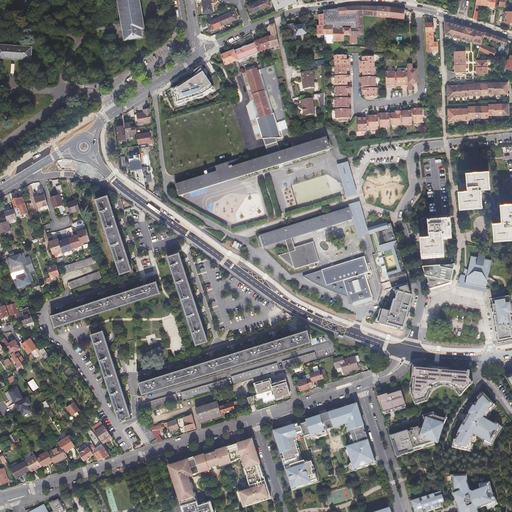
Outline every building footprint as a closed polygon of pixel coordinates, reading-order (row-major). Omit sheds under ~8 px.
[(139,0),(117,0),(125,40),(143,37),(142,29),(145,28),(139,0)] [(209,0),(205,0),(201,1),(203,15),(212,14),(209,0)] [(268,0),(261,0),(258,1),(261,9),(271,5),(268,0)] [(271,0),(275,10),(286,6),(297,2),(296,0),(271,0)] [(261,9),(258,1),(248,5),(251,13),(261,9)] [(361,7),(337,9),(337,10),(339,15),(355,15),(356,28),(333,28),(333,25),(330,25),(330,13),(324,13),(324,15),(323,35),(324,35),(324,39),(324,42),(324,43),(333,44),(333,41),(343,41),(344,35),(350,35),(350,44),(357,44),(357,35),(364,35),(363,16),(377,17),(377,7),(361,7)] [(337,9),(323,10),(324,13),(330,13),(330,25),(333,25),(333,28),(356,28),(355,15),(339,15),(337,10),(337,9)] [(405,10),(391,9),(390,18),(390,19),(390,21),(391,21),(391,18),(404,20),(405,10)] [(233,15),(219,20),(222,28),(236,23),(233,15)] [(222,28),(219,20),(205,26),(208,34),(222,28)] [(477,31),(476,32),(445,22),(445,36),(481,46),(482,44),(483,39),(486,33),(477,31)] [(426,24),(426,32),(433,32),(434,32),(434,23),(426,24)] [(297,35),(307,33),(305,25),(295,27),(294,24),(288,25),(291,42),(298,41),(297,35)] [(275,25),(269,27),(272,42),(269,42),(270,47),(279,45),(275,25)] [(433,32),(426,32),(427,51),(438,51),(438,43),(433,43),(433,32)] [(501,38),(486,33),(483,39),(496,43),(500,45),(505,47),(506,47),(508,41),(501,38)] [(221,57),(224,66),(237,62),(259,55),(259,54),(271,51),(270,47),(269,42),(269,41),(221,57)] [(0,57),(31,60),(32,47),(0,44),(0,57)] [(497,51),(482,44),(481,46),(479,51),(494,58),(497,51)] [(455,73),(466,72),(465,52),(454,53),(455,73)] [(344,64),(344,56),(335,56),(335,64),(344,64)] [(359,66),(374,66),(374,57),(362,57),(362,60),(359,60),(359,66)] [(488,75),(488,61),(476,62),(477,75),(488,75)] [(344,76),(344,64),(335,64),(335,74),(337,74),(337,76),(344,76)] [(408,64),(408,77),(417,77),(417,69),(412,69),(412,64),(408,64)] [(374,75),(374,66),(359,66),(360,72),(362,72),(362,75),(364,75),(364,77),(373,77),(372,75),(374,75)] [(203,95),(213,88),(205,75),(208,74),(204,68),(201,69),(191,80),(173,90),(175,94),(177,103),(203,95)] [(277,138),(281,138),(275,114),(270,115),(258,71),(247,74),(256,105),(260,118),(257,119),(256,119),(262,139),(265,139),(277,138)] [(397,72),(397,75),(397,83),(397,85),(401,85),(401,87),(406,87),(406,82),(408,82),(408,77),(406,77),(406,71),(397,72)] [(312,72),(301,73),(304,90),(314,89),(312,72)] [(395,83),(397,83),(397,75),(395,75),(395,72),(386,72),(386,87),(392,87),(392,85),(395,85),(395,83)] [(344,87),(344,76),(337,76),(335,76),(336,85),(338,85),(338,87),(344,87)] [(364,86),(364,88),(372,88),(372,86),(376,86),(375,77),(373,77),(364,77),(360,77),(360,83),(362,83),(362,86),(364,86)] [(417,83),(417,77),(408,77),(408,82),(409,90),(413,90),(412,83),(417,83)] [(509,84),(488,84),(488,85),(474,85),(474,96),(488,96),(488,95),(509,95),(509,84)] [(468,85),(447,86),(447,98),(468,98),(468,96),(474,96),(474,85),(468,85)] [(344,98),(344,87),(338,87),(336,87),(336,96),(338,96),(338,98),(344,98)] [(377,88),(372,88),(364,88),(362,88),(362,94),(365,94),(365,97),(366,97),(366,99),(375,98),(375,97),(377,97),(377,88)] [(317,97),(320,97),(320,106),(324,106),(325,94),(317,93),(317,97)] [(344,109),(344,98),(338,98),(336,98),(336,107),(338,107),(338,110),(344,109)] [(315,116),(313,100),(303,101),(305,117),(315,116)] [(488,107),(473,107),(473,110),(473,119),(489,119),(489,117),(509,117),(509,105),(488,105),(488,107)] [(468,109),(447,109),(448,122),(460,121),(460,110),(473,110),(473,107),(468,107),(468,109)] [(152,122),(151,108),(143,110),(144,113),(137,114),(138,125),(150,122),(152,122)] [(338,110),(336,110),(336,119),(339,119),(339,121),(344,121),(344,119),(344,109),(338,110)] [(411,120),(413,120),(413,110),(410,110),(410,109),(405,110),(405,112),(402,112),(402,122),(402,126),(411,125),(411,120)] [(473,119),(473,110),(460,110),(460,121),(468,121),(468,119),(473,119)] [(400,122),(402,122),(402,112),(400,112),(400,111),(394,111),(394,114),(391,114),(391,124),(391,126),(400,126),(400,122)] [(380,114),(380,128),(389,128),(389,124),(391,124),(391,114),(388,114),(388,112),(383,112),(383,114),(380,114)] [(378,124),(380,124),(379,116),(377,116),(377,115),(372,115),(372,116),(368,117),(368,118),(369,127),(369,131),(378,130),(378,124)] [(367,127),(369,127),(368,118),(366,118),(366,117),(360,117),(360,119),(357,119),(358,133),(367,132),(367,127)] [(137,133),(136,128),(133,129),(132,124),(124,125),(126,137),(126,139),(133,138),(132,134),(137,133)] [(124,138),(123,126),(121,126),(121,125),(119,126),(117,127),(118,136),(119,141),(119,145),(127,144),(126,139),(126,137),(124,138)] [(137,134),(138,143),(147,142),(148,143),(151,143),(150,136),(149,136),(148,132),(137,134)] [(278,143),(267,146),(270,156),(221,171),(221,169),(219,170),(218,166),(207,170),(208,173),(177,183),(181,195),(332,149),(328,139),(281,153),(278,143)] [(348,161),(337,164),(346,197),(357,194),(348,161)] [(489,171),(466,173),(467,191),(458,192),(460,210),(483,209),(481,191),(491,190),(489,171)] [(81,189),(77,180),(72,182),(75,191),(81,189)] [(63,193),(61,185),(56,187),(58,195),(50,197),(54,208),(63,205),(60,194),(63,193)] [(39,211),(49,208),(45,193),(35,196),(39,211)] [(132,270),(107,195),(96,199),(121,274),(132,270)] [(26,204),(23,196),(18,198),(17,197),(12,199),(15,208),(18,207),(26,204)] [(67,204),(70,213),(80,210),(77,200),(67,204)] [(360,201),(349,204),(358,237),(369,234),(360,201)] [(28,212),(26,204),(18,207),(15,208),(14,208),(16,216),(28,212)] [(511,204),(500,205),(501,223),(492,224),(494,242),(511,240),(511,204)] [(16,216),(14,208),(5,211),(8,221),(17,217),(16,216)] [(280,231),(283,241),(286,240),(290,253),(279,256),(294,268),(306,264),(307,266),(314,263),(315,267),(321,265),(314,242),(295,248),(293,238),(353,220),(350,209),(280,231)] [(0,223),(3,232),(12,229),(10,225),(9,226),(8,221),(0,223)] [(423,259),(445,257),(443,240),(452,239),(451,221),(428,223),(430,241),(421,242),(423,259)] [(392,288),(409,283),(405,271),(404,271),(402,267),(403,266),(399,250),(397,250),(396,245),(397,245),(391,224),(376,228),(375,227),(368,229),(370,234),(375,233),(381,253),(384,252),(385,256),(383,257),(392,288)] [(59,238),(49,240),(53,254),(84,247),(83,243),(90,241),(87,228),(77,230),(78,235),(59,239),(59,238)] [(283,241),(280,231),(263,236),(265,247),(283,241)] [(243,246),(235,241),(232,247),(240,251),(243,246)] [(10,252),(15,265),(26,261),(23,253),(15,255),(14,251),(10,252)] [(15,265),(10,252),(5,254),(9,267),(15,265)] [(208,341),(180,252),(168,256),(197,344),(208,341)] [(465,284),(485,288),(486,287),(491,260),(485,258),(486,257),(479,255),(479,257),(471,256),(468,270),(467,276),(466,283),(465,284)] [(66,273),(97,262),(95,256),(64,266),(66,273)] [(351,304),(372,296),(365,273),(369,271),(364,256),(322,270),(327,286),(343,280),(351,304)] [(60,274),(57,264),(47,267),(51,277),(56,276),(60,274)] [(450,281),(451,282),(453,270),(455,265),(440,266),(422,267),(425,276),(426,276),(430,289),(450,283),(450,281)] [(100,271),(69,283),(71,290),(102,278),(100,271)] [(465,284),(466,283),(464,282),(466,275),(462,274),(457,286),(486,292),(487,287),(486,287),(485,288),(465,284)] [(56,326),(161,293),(158,282),(52,314),(56,326)] [(380,309),(378,318),(376,317),(374,323),(402,331),(412,296),(411,296),(409,290),(396,294),(397,297),(396,300),(394,300),(391,312),(380,309)] [(511,317),(511,310),(509,295),(491,298),(494,311),(495,315),(494,315),(495,321),(496,321),(497,325),(496,325),(497,332),(498,332),(499,335),(498,335),(499,339),(511,336),(511,335),(511,319),(511,317)] [(373,300),(372,296),(351,304),(353,306),(373,300)] [(21,317),(20,313),(17,305),(16,303),(8,306),(11,316),(16,314),(18,318),(21,317)] [(10,316),(6,305),(0,307),(0,317),(0,319),(10,316)] [(33,321),(30,310),(20,313),(21,317),(23,324),(33,321)] [(103,330),(92,334),(116,411),(119,421),(122,420),(123,423),(125,422),(125,419),(130,417),(103,330)] [(150,379),(139,383),(143,394),(312,342),(308,330),(305,331),(298,333),(276,340),(255,347),(235,353),(214,360),(192,366),(171,373),(150,379)] [(14,352),(10,346),(9,346),(5,339),(1,341),(2,344),(3,343),(6,348),(8,352),(9,351),(10,352),(9,353),(13,358),(15,362),(19,368),(23,366),(20,361),(17,357),(14,352)] [(37,348),(34,343),(33,344),(30,339),(22,343),(28,352),(31,350),(32,351),(37,348)] [(8,344),(10,346),(14,352),(20,348),(15,340),(14,341),(12,342),(12,341),(8,344)] [(317,352),(284,362),(286,368),(319,358),(317,352)] [(343,367),(344,373),(360,368),(358,362),(361,361),(359,355),(345,359),(344,357),(334,359),(337,368),(343,367)] [(317,364),(323,362),(322,359),(307,363),(308,368),(317,365),(318,365),(317,364)] [(279,363),(232,376),(234,383),(281,369),(279,363)] [(413,379),(411,395),(414,403),(426,400),(427,395),(429,391),(428,390),(435,385),(436,386),(439,385),(443,384),(446,385),(450,386),(454,387),(457,390),(459,393),(460,396),(466,389),(473,382),(469,378),(470,371),(457,370),(457,373),(456,373),(456,371),(449,370),(449,369),(430,367),(430,369),(423,368),(423,370),(422,370),(422,366),(417,366),(412,370),(411,379),(413,379)] [(314,386),(310,378),(311,377),(310,374),(304,376),(305,379),(298,381),(301,391),(310,388),(309,387),(314,386)] [(17,380),(13,375),(7,379),(10,384),(17,380)] [(263,393),(273,390),(273,389),(276,400),(285,397),(284,396),(292,394),(287,379),(275,383),(273,384),(271,378),(260,381),(263,393)] [(187,391),(182,392),(184,400),(230,386),(228,379),(187,391)] [(273,390),(263,393),(260,393),(255,395),(255,396),(257,396),(257,397),(262,395),(263,398),(274,394),(273,390)] [(378,398),(383,413),(405,406),(401,390),(389,394),(389,395),(387,396),(388,399),(386,399),(385,395),(378,398)] [(495,405),(484,393),(478,399),(476,397),(471,402),(474,405),(468,416),(470,417),(466,424),(464,423),(457,436),(458,436),(456,440),(454,440),(452,447),(468,451),(470,444),(471,444),(478,437),(489,443),(490,442),(491,442),(498,430),(497,429),(498,428),(484,420),(489,411),(489,410),(495,405)] [(145,408),(146,411),(179,401),(177,394),(144,403),(145,408)] [(252,412),(256,411),(253,404),(251,396),(247,397),(250,405),(252,412)] [(33,405),(27,397),(19,401),(22,406),(24,405),(27,409),(33,405)] [(196,408),(197,410),(218,403),(218,401),(196,408)] [(219,406),(222,412),(235,408),(234,407),(238,405),(236,401),(225,404),(219,406)] [(222,413),(222,412),(219,406),(218,403),(197,410),(200,420),(205,419),(205,420),(210,419),(209,417),(212,416),(213,418),(218,416),(217,415),(222,413)] [(67,409),(72,416),(74,414),(76,417),(79,415),(77,412),(79,411),(75,404),(67,409)] [(328,413),(322,415),(309,419),(310,421),(300,424),(304,436),(308,435),(309,438),(316,435),(317,437),(325,434),(323,429),(329,427),(329,429),(340,425),(340,424),(347,422),(354,442),(355,442),(356,444),(347,447),(349,454),(351,453),(353,462),(350,463),(353,471),(376,464),(372,453),(371,453),(367,455),(366,450),(369,449),(369,448),(369,447),(368,443),(369,443),(357,404),(345,407),(346,409),(339,411),(338,409),(328,413)] [(390,437),(397,457),(438,444),(441,431),(445,423),(446,420),(433,415),(432,413),(423,416),(426,427),(419,430),(418,427),(413,429),(414,430),(407,433),(407,432),(390,437)] [(192,414),(184,417),(187,424),(184,425),(186,430),(196,427),(192,414)] [(156,437),(152,432),(150,427),(144,419),(138,423),(140,425),(150,440),(155,437),(156,437)] [(180,428),(177,419),(167,422),(170,431),(180,428)] [(95,432),(102,442),(103,444),(108,441),(107,439),(110,436),(103,426),(101,422),(92,428),(95,432)] [(297,423),(273,431),(292,491),(318,482),(312,461),(308,462),(308,461),(305,462),(304,460),(302,461),(300,453),(299,453),(295,441),(297,440),(296,436),(301,435),(301,437),(304,436),(300,424),(298,425),(297,423)] [(158,440),(159,442),(163,441),(156,431),(164,428),(163,424),(153,428),(154,431),(152,432),(156,437),(158,440)] [(73,443),(69,437),(58,443),(59,444),(60,447),(65,453),(75,447),(73,443)] [(231,445),(216,450),(205,454),(205,453),(195,456),(195,457),(200,471),(209,468),(209,467),(220,464),(220,465),(236,459),(242,457),(248,476),(247,476),(251,489),(248,489),(248,488),(239,491),(244,506),(271,497),(252,438),(237,443),(238,443),(231,445)] [(100,448),(99,449),(98,447),(98,446),(93,439),(90,441),(96,448),(98,452),(94,454),(99,461),(102,459),(103,460),(109,456),(104,448),(102,449),(100,448)] [(86,443),(92,451),(96,448),(90,441),(86,443)] [(94,455),(92,451),(86,443),(77,449),(85,461),(94,455)] [(49,453),(53,462),(54,464),(67,457),(65,453),(60,447),(49,453)] [(37,459),(41,467),(43,465),(44,467),(53,462),(49,453),(48,452),(39,457),(39,458),(37,459)] [(41,467),(37,459),(34,455),(24,461),(30,471),(30,472),(41,467)] [(214,511),(210,501),(198,505),(196,498),(196,499),(188,475),(200,471),(195,457),(188,459),(169,465),(172,476),(176,475),(177,477),(177,478),(173,479),(177,491),(178,491),(181,500),(180,500),(183,511),(188,511),(214,511)] [(30,471),(24,461),(10,469),(15,479),(30,471)] [(485,487),(475,491),(475,492),(472,493),(469,491),(468,489),(469,489),(467,482),(467,475),(451,476),(452,483),(454,494),(457,504),(459,508),(460,511),(479,511),(480,511),(478,511),(476,510),(477,507),(481,506),(481,507),(491,503),(490,502),(492,501),(490,497),(489,497),(487,493),(488,493),(487,488),(486,489),(485,487)] [(436,501),(438,508),(442,507),(440,501),(444,500),(441,491),(434,494),(436,501)] [(66,511),(60,500),(48,504),(52,511),(51,511),(45,511),(42,506),(38,509),(37,508),(25,511),(66,511)] [(429,504),(431,510),(438,508),(436,501),(429,504)]
